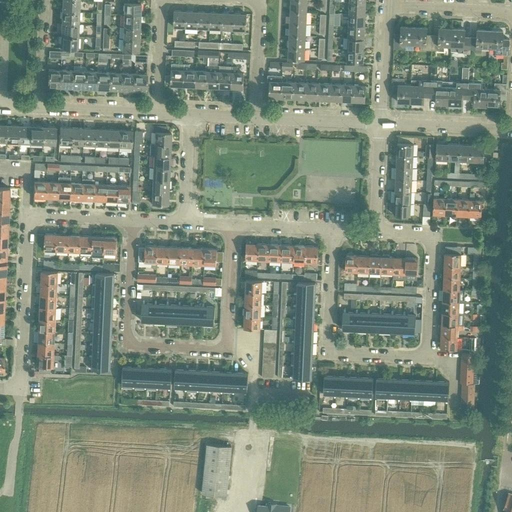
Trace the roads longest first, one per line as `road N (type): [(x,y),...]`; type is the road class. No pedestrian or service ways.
road 1 (residential): [(132,220),(126,344),(226,349)]
road 2 (residential): [(428,358),(329,354),(333,230)]
road 3 (residential): [(0,388),(20,389),(27,215)]
road 4 (residential): [(428,358),(432,235),(375,232)]
road 5 (residential): [(511,130),(379,124)]
road 6 (residential): [(511,14),(385,6)]
road 7 (residential): [(379,124),(255,118)]
road 8 (residential): [(226,349),(232,225)]
